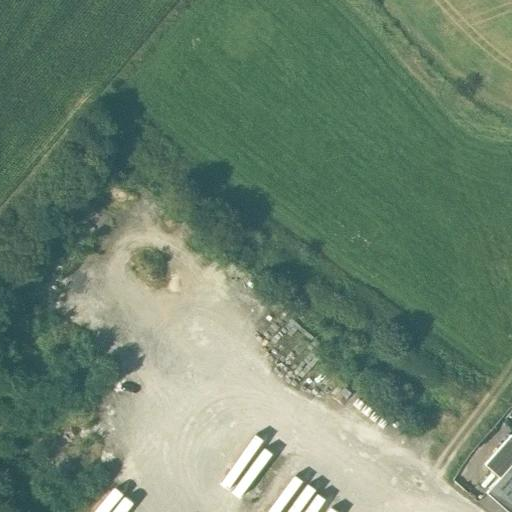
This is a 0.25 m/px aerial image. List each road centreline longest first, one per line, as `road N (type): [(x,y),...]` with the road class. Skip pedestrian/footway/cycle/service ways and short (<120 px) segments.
road 1 (unknown): [(441,511),(262,383)]
road 2 (unknown): [(262,383),(206,424),(197,483),(212,511)]
